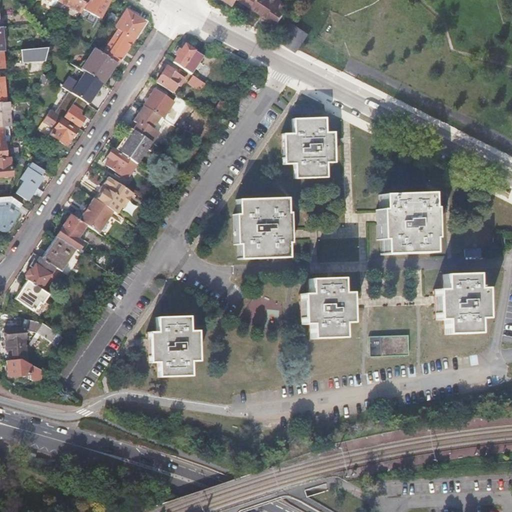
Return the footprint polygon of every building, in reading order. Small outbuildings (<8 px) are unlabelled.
[(58,0),(58,2),(80,13),(86,0),(58,0)] [(88,0),(83,10),(99,18),(107,1),(105,0),(88,0)] [(278,26),(295,1),(292,0),(259,0),(255,8),(264,14),(270,18),(269,20),(278,26)] [(126,11),(114,28),(118,30),(133,40),(144,23),(126,11)] [(292,24),(282,41),(297,49),(306,31),(292,24)] [(103,54),(113,61),(118,64),(133,40),(118,30),(103,54)] [(176,56),(172,63),(191,75),(203,57),(184,45),(180,51),(178,50),(174,55),(176,56)] [(41,74),(47,48),(20,50),(21,61),(27,61),(29,75),(35,74),(41,74)] [(94,49),(80,70),(84,72),(99,82),(113,61),(103,54),(94,49)] [(166,67),(156,83),(172,93),(182,77),(180,76),(181,74),(178,72),(177,74),(166,67)] [(84,72),(70,93),(76,97),(85,103),(87,105),(101,84),(99,82),(84,72)] [(206,92),(209,87),(193,77),(188,84),(199,91),(200,89),(206,92)] [(143,106),(162,119),(172,103),(153,91),(143,106)] [(188,95),(184,101),(190,104),(194,99),(188,95)] [(85,103),(76,97),(63,117),(77,127),(83,119),(78,115),(85,103)] [(8,102),(6,102),(0,102),(0,127),(10,127),(8,102)] [(161,129),(166,121),(162,119),(143,106),(133,121),(134,122),(129,129),(150,142),(153,144),(162,130),(161,129)] [(60,119),(49,135),(65,146),(70,138),(71,139),(73,138),(76,133),(76,132),(76,131),(75,131),(76,130),(60,119)] [(291,136),(281,136),(281,165),(292,165),(292,180),(324,179),(323,164),(331,164),(331,136),(323,136),(322,121),(291,122),(291,136)] [(114,150),(121,154),(136,164),(150,142),(129,129),(129,128),(114,150)] [(126,180),(136,164),(121,154),(120,155),(112,150),(106,157),(109,159),(105,165),(126,180)] [(0,177),(1,177),(5,179),(10,176),(9,159),(0,159),(0,177)] [(41,170),(31,163),(20,179),(24,181),(16,193),(26,200),(41,178),(39,177),(37,176),(41,170)] [(126,203),(132,194),(108,177),(102,185),(103,188),(100,193),(95,200),(112,212),(116,214),(121,207),(123,208),(126,203)] [(378,211),(374,211),(375,241),(378,241),(379,256),(427,255),(427,239),(429,239),(428,209),(426,209),(425,195),(377,196),(378,211)] [(9,197),(0,197),(0,231),(1,232),(3,232),(5,232),(6,230),(17,214),(14,213),(20,204),(18,202),(9,197)] [(96,232),(98,233),(112,212),(95,200),(93,199),(88,207),(84,213),(78,220),(82,223),(85,225),(96,232)] [(235,216),(232,216),(232,245),(236,245),(235,259),(284,259),(284,245),(287,245),(286,214),(284,214),(284,200),(235,201),(235,216)] [(77,238),(85,225),(82,223),(78,220),(70,215),(62,228),(65,230),(60,239),(75,249),(78,251),(84,242),(77,238)] [(62,228),(56,237),(60,239),(65,230),(62,228)] [(59,271),(67,276),(80,256),(73,252),(75,249),(60,239),(56,237),(41,259),(59,271)] [(25,279),(27,281),(40,289),(49,275),(54,279),(59,271),(41,259),(39,257),(31,270),(28,270),(25,275),(25,278),(25,279)] [(440,291),(432,291),(433,320),(442,320),(442,335),(474,334),(474,319),(482,318),(481,289),(472,289),(471,275),(440,276),(440,291)] [(306,295),(298,295),(298,325),(306,325),(307,339),(339,338),(339,324),(347,324),(346,294),(338,294),(337,280),(306,281),(306,295)] [(42,303),(48,294),(40,289),(27,281),(15,299),(38,314),(44,305),(42,303)] [(153,332),(145,332),(146,361),(153,361),(154,377),(185,377),(185,361),(193,361),(193,332),(184,332),(184,317),(153,318),(153,332)] [(43,324),(28,320),(27,325),(26,331),(37,333),(39,335),(50,342),(51,342),(57,333),(43,324)] [(12,352),(13,360),(19,359),(25,362),(27,363),(25,358),(25,348),(25,347),(23,331),(23,329),(4,330),(6,349),(8,349),(12,349),(12,352)] [(26,348),(29,350),(36,338),(37,339),(39,335),(37,333),(26,348)] [(57,346),(63,337),(57,333),(51,342),(57,346)] [(405,337),(378,338),(378,358),(407,357),(405,337)] [(13,360),(6,360),(8,376),(30,374),(27,363),(25,362),(19,359),(13,360)]
